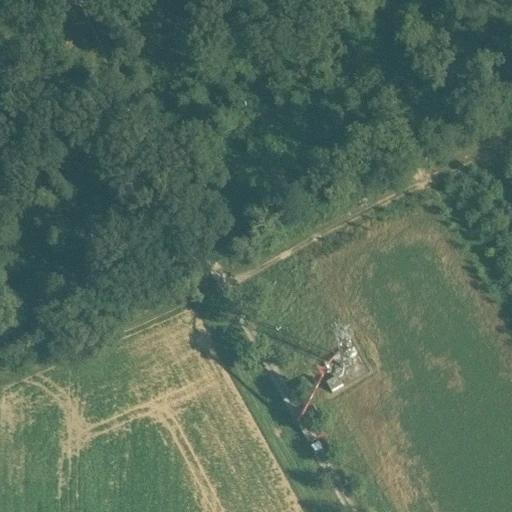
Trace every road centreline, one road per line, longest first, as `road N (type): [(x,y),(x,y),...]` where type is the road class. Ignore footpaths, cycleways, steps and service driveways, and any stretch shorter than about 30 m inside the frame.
road 1 (track): [(351,511),(81,0)]
road 2 (track): [(0,370),(223,282),(511,138)]
